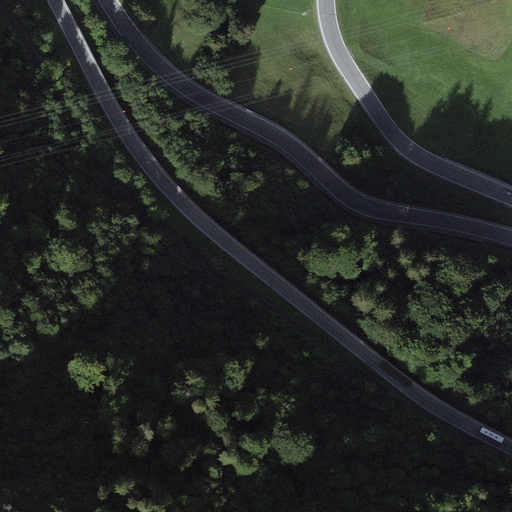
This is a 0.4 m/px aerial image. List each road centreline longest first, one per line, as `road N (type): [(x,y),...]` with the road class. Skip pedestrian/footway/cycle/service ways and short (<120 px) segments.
road 1 (tertiary): [(54,0),(108,105),(196,218),(355,349),(511,450)]
road 2 (track): [(444,413),(339,357),(196,257),(82,136),(0,0)]
road 3 (tertiary): [(511,238),(352,201),(291,145),(177,82),(107,0)]
road 4 (tertiary): [(326,0),(335,44),(408,149),(511,197)]
